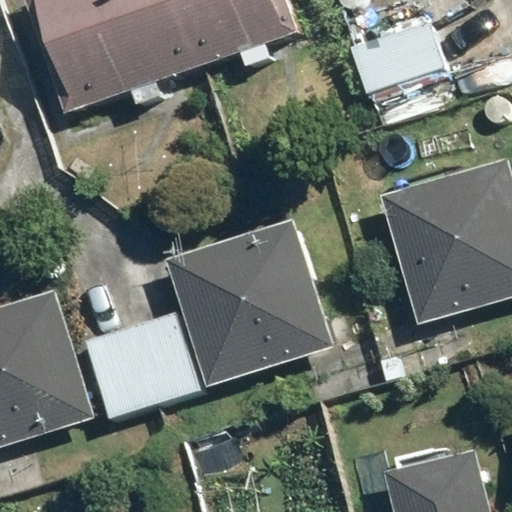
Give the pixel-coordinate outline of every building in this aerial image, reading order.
[(309,0),(49,0),(86,112),(320,31),(309,0)] [(434,0),(412,0),(353,19),(379,98),(411,87),(420,113),(485,92),(495,122),(511,116),(511,58),(508,48),(483,56),(475,31),(448,40),(434,0)] [(0,57),(0,115),(19,109),(0,57)] [(511,165),(403,196),(441,327),(511,307),(511,165)] [(317,216),(184,260),(227,389),(355,348),(317,216)] [(79,288),(0,310),(0,455),(117,419),(79,288)] [(493,511),(478,453),(388,476),(396,511),(493,511)]
